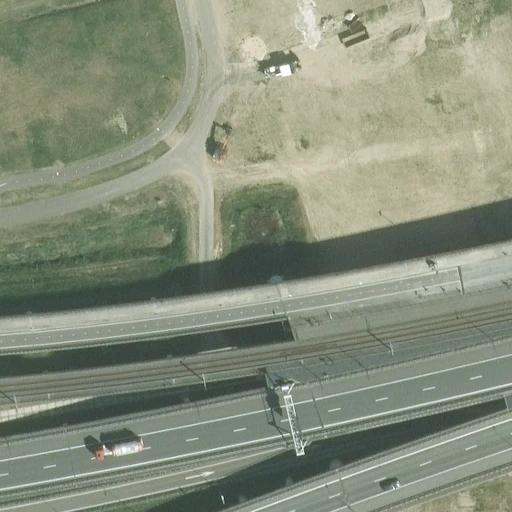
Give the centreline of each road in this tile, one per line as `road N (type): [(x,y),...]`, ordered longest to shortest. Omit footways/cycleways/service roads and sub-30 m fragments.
road 1 (motorway): [(511,354),(0,467)]
road 2 (motorway): [(32,511),(419,421),(477,417),(511,430)]
road 3 (motorway): [(267,511),(511,420)]
